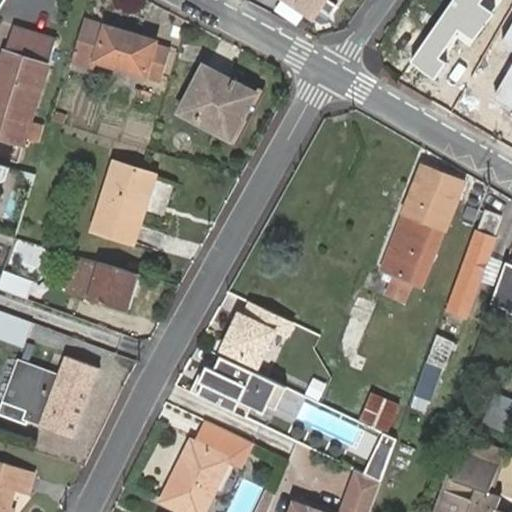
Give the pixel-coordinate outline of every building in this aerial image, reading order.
[(290,0),(314,16),(321,6),(332,14),(339,4),(333,0),(290,0)] [(489,78),(511,94),(511,12),(499,4),(469,47),(497,66),(489,78)] [(160,42),(86,19),(75,54),(171,83),(178,58),(157,51),(160,42)] [(60,40),(17,26),(0,78),(0,136),(27,144),(60,40)] [(259,93),(208,67),(184,111),(234,138),(259,93)] [(161,176),(120,162),(96,228),(136,241),(161,176)] [(0,204),(5,202),(0,190),(0,184),(8,181),(12,168),(0,164),(0,204)] [(427,166),(386,271),(425,285),(465,180),(427,166)] [(480,231),(451,311),(468,318),(497,238),(494,237),(501,216),(490,211),(483,231),(480,231)] [(42,263),(43,246),(18,244),(16,262),(42,263)] [(143,271),(82,254),(71,292),(132,310),(143,271)] [(511,262),(509,261),(494,302),(510,308),(509,311),(511,311),(511,262)] [(28,299),(34,283),(6,272),(1,289),(28,299)] [(364,371),(369,358),(355,352),(378,304),(359,295),(331,355),(364,371)] [(297,323),(254,303),(247,316),(243,314),(225,350),(262,367),(278,332),(290,338),(297,323)] [(0,339),(25,349),(35,323),(0,310),(0,339)] [(440,335),(431,361),(445,366),(455,341),(440,335)] [(290,387),(225,356),(218,370),(211,367),(206,376),(203,374),(194,393),(250,418),(258,400),(280,410),(290,387)] [(77,439),(103,369),(71,357),(63,376),(24,361),(4,415),(30,425),(32,420),(45,425),(44,427),(77,439)] [(409,405),(424,412),(442,375),(427,368),(409,405)] [(389,434),(401,406),(374,394),(361,422),(385,433),(389,434)] [(511,398),(503,394),(489,426),(511,436),(511,398)] [(203,420),(163,505),(177,511),(206,511),(231,461),(240,465),(251,442),(203,420)] [(389,434),(385,433),(369,473),(385,480),(401,440),(389,434)] [(446,492),(439,511),(505,511),(499,510),(500,496),(511,462),(511,453),(466,437),(451,479),(458,481),(453,494),(446,492)] [(2,511),(3,508),(9,490),(23,494),(30,472),(0,462),(0,511),(2,511)] [(349,498),(375,508),(385,480),(369,473),(360,470),(349,498)] [(254,511),(268,511),(277,492),(264,487),(256,510),(254,511)] [(373,511),(375,508),(349,498),(343,511),(329,511),(294,499),(289,511),(373,511)]
